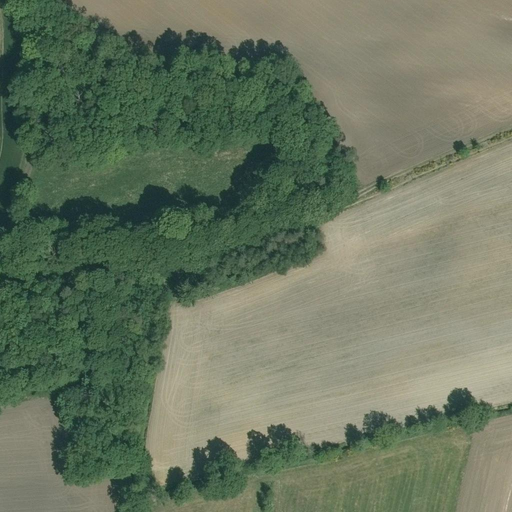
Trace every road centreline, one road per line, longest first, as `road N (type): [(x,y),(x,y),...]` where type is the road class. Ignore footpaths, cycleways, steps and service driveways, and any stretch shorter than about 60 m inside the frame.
road 1 (track): [(511,137),(158,279),(0,288)]
road 2 (residential): [(0,285),(20,176),(55,94),(57,48),(36,0)]
